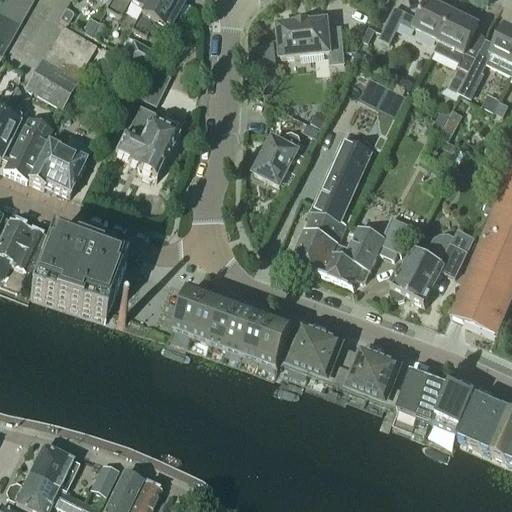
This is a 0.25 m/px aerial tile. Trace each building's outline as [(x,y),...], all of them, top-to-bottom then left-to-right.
[(12,0),(3,0),(0,6),(25,20),(31,10),(12,0)] [(35,0),(12,0),(31,10),(36,0),(35,0)] [(113,0),(104,16),(115,22),(116,23),(117,23),(119,23),(119,22),(121,21),(128,8),(141,16),(142,16),(151,0),(113,0)] [(185,8),(171,0),(151,0),(142,16),(141,16),(130,36),(141,42),(142,43),(143,43),(145,42),(146,41),(154,28),(172,39),(178,28),(179,27),(179,26),(179,25),(178,24),(178,23),(176,22),(185,8)] [(439,48),(453,18),(427,5),(418,23),(395,12),(380,44),(388,48),(398,28),(439,48)] [(0,6),(0,7),(0,19),(20,30),(25,20),(0,6)] [(67,31),(73,22),(71,18),(65,15),(59,26),(67,31)] [(458,99),(470,74),(485,45),(476,34),(479,30),(453,18),(439,48),(434,58),(459,70),(447,93),(458,99)] [(0,19),(0,32),(14,40),(20,30),(0,19)] [(327,34),(327,26),(308,28),(308,27),(296,28),(296,29),(277,31),(281,64),(329,59),(330,70),(344,69),(340,33),(327,34)] [(98,48),(106,34),(97,29),(89,43),(98,48)] [(485,70),(511,82),(511,79),(511,33),(505,30),(485,70)] [(0,32),(0,45),(8,50),(14,40),(0,32)] [(90,64),(96,53),(62,33),(55,44),(90,64)] [(368,50),(374,37),(368,33),(361,47),(368,50)] [(83,76),(90,64),(55,44),(48,56),(83,76)] [(0,45),(0,58),(3,60),(8,50),(0,45)] [(144,80),(148,82),(148,81),(154,84),(156,79),(155,78),(163,61),(130,46),(121,64),(146,78),(144,80)] [(106,71),(111,62),(96,54),(88,69),(96,74),(106,71)] [(76,87),(83,76),(48,56),(42,67),(76,87)] [(60,116),(76,87),(42,67),(26,97),(60,116)] [(469,104),(481,79),(470,74),(458,99),(469,104)] [(169,85),(156,79),(154,84),(148,81),(148,82),(137,104),(155,113),(169,85)] [(361,103),(397,122),(406,104),(369,86),(361,103)] [(499,107),(494,118),(503,122),(508,111),(499,107)] [(0,168),(6,171),(28,126),(16,120),(0,112),(0,168)] [(28,117),(19,112),(16,120),(23,123),(25,124),(28,117)] [(316,114),(310,125),(321,131),(327,121),(316,114)] [(162,126),(139,115),(125,143),(123,142),(114,161),(129,169),(127,171),(137,176),(136,178),(137,178),(139,183),(139,184),(149,189),(150,188),(154,186),(156,187),(166,166),(167,166),(179,143),(176,142),(182,132),(164,123),(162,126)] [(440,137),(448,123),(439,118),(431,133),(440,137)] [(450,118),(448,123),(440,137),(437,142),(447,147),(459,123),(450,118)] [(26,189),(26,188),(51,137),(28,126),(6,171),(3,178),(26,189)] [(306,130),(303,137),(316,144),(320,137),(306,130)] [(272,144),(254,179),(279,193),(298,157),(295,156),(300,147),(298,142),(290,138),(285,140),(281,148),(272,144)] [(511,173),(511,143),(510,143),(499,168),(511,173)] [(86,167),(91,156),(69,145),(63,156),(47,148),(27,188),(44,196),(46,193),(68,204),(86,167)] [(321,198),(313,216),(339,228),(369,160),(365,158),(367,154),(348,146),(347,150),(343,148),(325,187),(329,189),(324,199),(321,198)] [(498,342),(511,308),(511,175),(450,322),(498,342)] [(338,250),(346,230),(339,228),(313,216),(312,216),(291,267),(323,281),(333,259),(334,260),(338,250)] [(333,259),(323,281),(353,294),(356,286),(362,289),(365,288),(378,259),(393,266),(397,258),(400,260),(413,233),(391,223),(382,244),(359,233),(354,247),(350,255),(338,250),(334,260),(333,259)] [(25,278),(36,283),(50,244),(42,241),(8,226),(8,227),(0,243),(0,284),(4,282),(9,271),(25,278)] [(405,303),(424,313),(425,312),(443,278),(455,284),(474,246),(458,238),(455,244),(449,241),(441,241),(434,246),(426,259),(417,253),(414,258),(411,256),(391,294),(390,295),(392,296),(390,299),(392,304),(399,307),(404,306),(405,303)] [(104,327),(125,271),(50,244),(36,283),(29,303),(104,327)] [(208,312),(212,303),(189,295),(174,338),(191,344),(200,320),(196,318),(199,309),(208,312)] [(208,350),(224,308),(212,303),(208,312),(199,309),(196,318),(200,320),(191,344),(208,350)] [(242,325),(245,315),(224,308),(208,350),(225,357),(234,332),(230,330),(233,321),(242,325)] [(241,363),(258,320),(245,315),(242,325),(233,321),(230,330),(234,332),(225,357),(241,363)] [(276,337),(279,328),(258,320),(241,363),(258,369),(268,344),(264,343),(267,334),(276,337)] [(285,351),(292,333),(279,328),(276,337),(267,334),(264,343),(268,344),(258,369),(277,376),(279,370),(278,370),(285,351)] [(303,338),(292,334),(293,333),(292,333),(285,351),(278,370),(279,370),(308,382),(323,345),(303,337),(303,338)] [(337,394),(351,357),(341,353),(341,352),(323,345),(308,382),(337,394)] [(361,361),(351,357),(337,394),(367,405),(381,368),(361,360),(361,361)] [(397,417),(397,416),(399,411),(410,380),(409,380),(399,376),(400,375),(381,368),(367,405),(397,417)] [(415,424),(430,386),(410,378),(409,380),(410,380),(399,411),(397,416),(397,417),(415,424)] [(448,393),(430,386),(415,424),(434,432),(450,392),(449,392),(448,393)] [(456,440),(474,402),(450,392),(434,432),(456,440)] [(511,469),(511,419),(477,403),(458,445),(511,469)] [(65,499),(78,470),(45,455),(40,457),(28,481),(58,496),(65,499)] [(105,502),(117,477),(101,473),(90,496),(105,502)] [(129,511),(141,488),(122,479),(106,511),(129,511)] [(50,511),(58,496),(28,481),(22,493),(16,490),(9,492),(5,500),(8,507),(18,511),(50,511)] [(153,511),(161,497),(141,488),(129,511),(153,511)] [(91,511),(62,498),(55,511),(91,511)]
